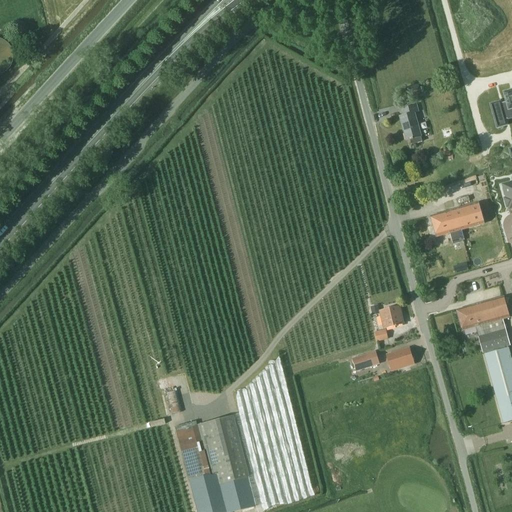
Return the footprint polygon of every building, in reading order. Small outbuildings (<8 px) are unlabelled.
[(420,90),(419,85),(404,89),(406,94),(420,90)] [(503,110),(495,113),(499,119),(511,114),(511,113),(510,110),(511,109),(511,89),(510,91),(510,94),(499,98),(503,110)] [(406,141),(411,140),(413,145),(422,142),(421,137),(414,114),(419,112),(417,106),(400,110),(402,116),(399,117),(406,141)] [(478,204),(431,217),(436,238),(449,234),(452,244),(464,240),(461,231),(477,226),(483,224),(478,204)] [(483,353),(484,353),(508,346),(510,345),(503,320),(509,318),(503,297),(456,311),(462,331),(475,327),(483,353)] [(376,303),(369,305),(371,313),(378,310),(376,303)] [(379,312),(380,312),(384,329),(404,324),(400,307),(379,312)] [(386,330),(375,333),(377,343),(388,340),(386,330)] [(511,421),(511,361),(508,348),(508,346),(484,353),(484,355),(503,424),(511,421)] [(409,349),(387,356),(391,371),(414,364),(409,349)] [(351,362),(355,373),(379,364),(375,353),(351,362)] [(182,412),(177,392),(166,395),(171,415),(182,412)] [(243,394),(271,506),(275,505),(247,393),(243,394)] [(236,398),(264,508),(269,507),(240,397),(236,398)] [(176,432),(175,433),(196,511),(237,511),(255,507),(247,478),(231,418),(198,426),(197,427),(176,432)]
